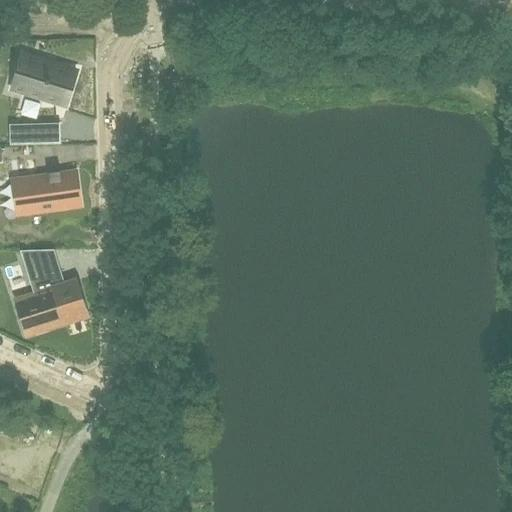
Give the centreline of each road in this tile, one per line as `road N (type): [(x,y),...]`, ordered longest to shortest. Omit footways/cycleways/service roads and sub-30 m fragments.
road 1 (residential): [(143,19),(108,65),(117,356),(107,394),(0,345)]
road 2 (track): [(511,68),(510,49),(152,42)]
